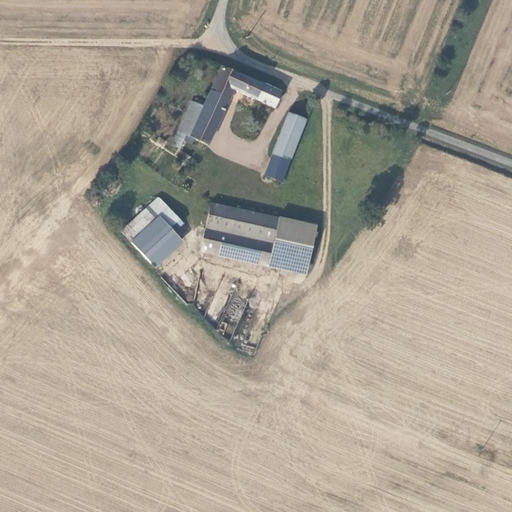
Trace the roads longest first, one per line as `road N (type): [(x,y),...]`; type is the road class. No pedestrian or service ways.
road 1 (unclassified): [(511,159),(216,43)]
road 2 (track): [(0,41),(216,43)]
